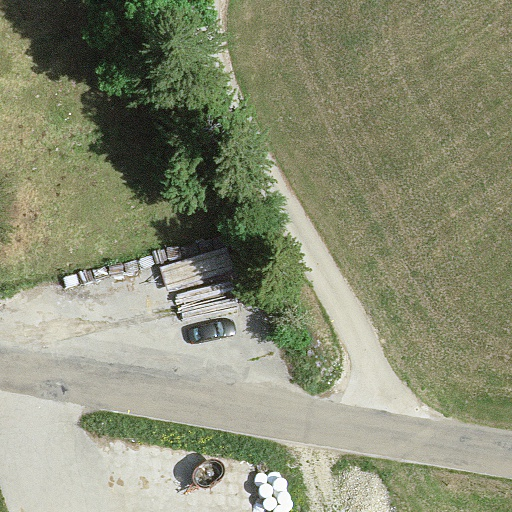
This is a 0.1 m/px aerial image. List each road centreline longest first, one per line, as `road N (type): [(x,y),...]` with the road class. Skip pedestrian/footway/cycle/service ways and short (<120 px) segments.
road 1 (tertiary): [(0,366),(511,453)]
road 2 (track): [(381,431),(368,361),(348,314),(214,62),(208,0)]
